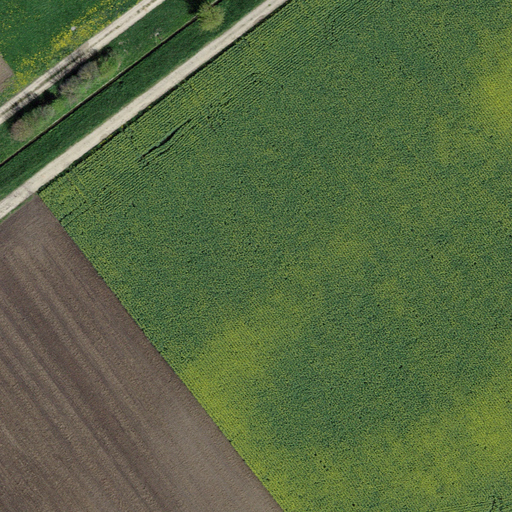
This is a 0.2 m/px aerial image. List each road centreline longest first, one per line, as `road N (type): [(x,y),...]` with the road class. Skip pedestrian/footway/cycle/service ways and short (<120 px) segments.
road 1 (track): [(0,210),(274,0)]
road 2 (track): [(0,112),(151,0)]
